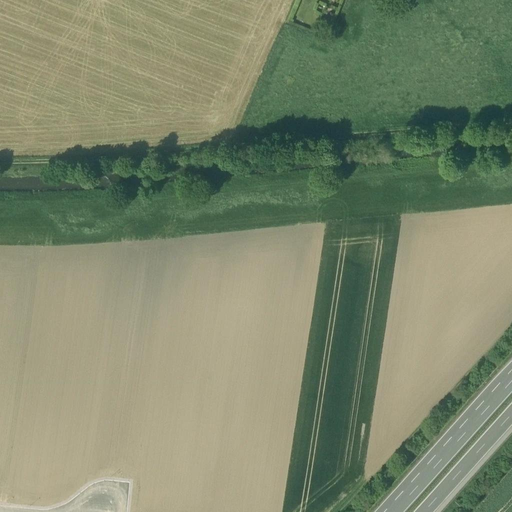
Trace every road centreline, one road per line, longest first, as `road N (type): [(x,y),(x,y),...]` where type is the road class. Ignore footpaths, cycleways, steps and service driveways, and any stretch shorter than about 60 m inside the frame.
road 1 (track): [(0,167),(511,129)]
road 2 (track): [(511,337),(351,511)]
road 3 (motorway): [(511,381),(391,511)]
road 4 (motorway): [(423,511),(511,414)]
